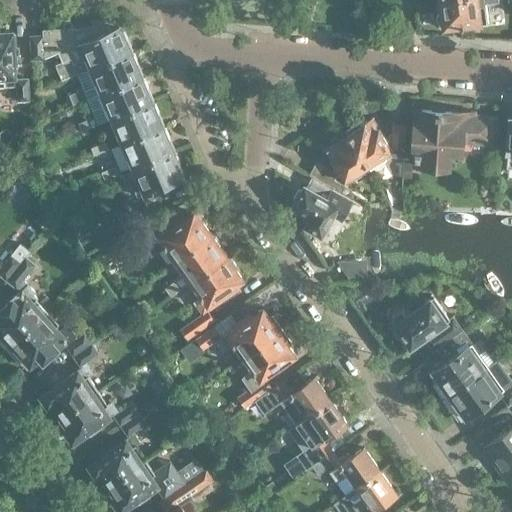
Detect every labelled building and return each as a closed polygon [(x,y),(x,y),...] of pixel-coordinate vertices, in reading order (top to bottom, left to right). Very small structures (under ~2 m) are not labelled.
[(438,0),(442,27),(485,22),(483,1),(492,0),(438,0)] [(43,33),(31,34),(32,59),(46,58),(45,56),(58,51),(62,60),(55,63),(62,79),(86,68),(129,50),(118,25),(115,27),(111,17),(92,19),(93,25),(71,26),(71,21),(63,21),(63,27),(43,28),(43,33)] [(12,30),(0,30),(0,86),(16,85),(17,101),(28,100),(27,78),(16,78),(14,75),(14,65),(16,64),(14,35),(12,33),(12,30)] [(93,85),(69,96),(73,104),(86,99),(86,98),(139,75),(129,50),(86,68),(93,85)] [(93,115),(77,122),(80,130),(108,119),(107,119),(150,101),(139,75),(86,98),(86,99),(93,115)] [(150,101),(107,119),(108,119),(118,143),(160,125),(150,101)] [(416,111),(413,155),(417,155),(416,164),(448,166),(449,147),(461,148),(462,140),(494,143),(496,117),(475,116),(475,112),(422,108),(421,112),(416,111)] [(361,118),(345,128),(369,169),(391,155),(401,156),(404,123),(391,122),(391,132),(384,137),(372,117),(363,122),(361,118)] [(160,125),(118,143),(128,168),(170,150),(160,125)] [(369,169),(345,128),(330,137),(332,140),(324,145),(344,179),(353,173),(355,177),(369,169)] [(93,154),(108,148),(105,140),(90,146),(93,154)] [(170,150),(128,168),(134,183),(130,184),(135,195),(149,189),(150,192),(179,179),(180,176),(181,176),(170,150)] [(337,175),(334,171),(316,161),(309,173),(327,183),(344,193),(348,186),(335,178),(337,175)] [(104,179),(119,173),(116,165),(101,171),(104,179)] [(316,192),(304,185),(292,206),(310,216),(305,225),(320,234),(331,215),(340,221),(349,206),(361,213),(364,206),(322,182),(316,192)] [(147,204),(125,216),(130,225),(152,213),(147,204)] [(171,260),(209,234),(193,210),(182,218),(179,213),(151,232),(145,221),(108,246),(116,259),(129,251),(134,258),(147,249),(151,255),(162,248),(171,260)] [(209,234),(171,260),(180,274),(172,279),(174,281),(165,287),(170,294),(187,282),(225,256),(209,234)] [(25,257),(29,250),(20,242),(0,265),(0,274),(5,279),(19,262),(24,256),(25,257)] [(19,262),(5,279),(19,290),(0,307),(0,314),(0,315),(0,339),(6,346),(42,313),(31,301),(35,298),(31,293),(34,292),(22,279),(33,265),(25,257),(24,256),(19,262)] [(225,256),(187,282),(197,297),(192,301),(201,313),(179,328),(186,339),(213,320),(206,310),(234,289),(231,285),(241,278),(225,256)] [(366,259),(336,261),(349,279),(367,278),(366,259)] [(410,346),(418,341),(420,339),(423,343),(426,342),(432,351),(436,347),(462,330),(452,316),(449,319),(448,317),(461,308),(445,287),(429,298),(407,314),(404,310),(399,309),(392,314),(391,318),(395,323),(394,324),(410,346)] [(230,344),(239,357),(280,328),(271,315),(267,317),(261,308),(251,314),(250,313),(235,323),(236,325),(222,335),(218,334),(212,325),(194,337),(201,347),(214,339),(222,350),(230,344)] [(42,313),(6,346),(18,359),(22,356),(28,363),(37,356),(41,360),(62,341),(66,345),(72,354),(90,342),(84,331),(76,336),(65,323),(57,330),(42,313)] [(280,328),(239,357),(249,372),(241,377),(248,388),(236,397),(243,407),(254,399),(269,388),(261,377),(268,372),(269,374),(284,363),(283,361),(293,354),(286,345),(290,342),(280,328)] [(433,366),(434,369),(432,370),(438,379),(434,381),(445,395),(483,368),(474,355),(478,352),(462,330),(436,347),(444,358),(433,366)] [(50,400),(59,414),(96,388),(87,375),(92,371),(90,369),(105,359),(99,351),(98,352),(90,342),(72,354),(80,366),(66,376),(64,374),(49,384),(51,386),(40,394),(46,403),(50,400)] [(483,368),(445,395),(455,410),(458,407),(464,416),(478,406),(481,410),(490,403),(487,399),(498,392),(507,405),(511,401),(511,379),(502,387),(496,378),(492,381),(483,368)] [(269,388),(254,399),(264,413),(279,402),(286,411),(287,410),(296,422),(328,399),(312,376),(290,392),(281,379),(269,388)] [(96,388),(59,414),(68,427),(64,430),(72,439),(83,431),(84,433),(99,424),(97,422),(113,411),(120,422),(138,410),(132,400),(118,409),(111,399),(106,403),(96,388)] [(328,399),(296,422),(304,434),(303,435),(310,446),(297,455),(306,468),(310,465),(331,451),(322,437),(344,422),(328,399)] [(97,470),(106,483),(144,457),(136,444),(140,441),(132,430),(146,421),(138,410),(120,422),(129,434),(113,445),(111,443),(97,452),(99,455),(87,463),(94,472),(97,470)] [(511,425),(482,447),(492,461),(494,460),(511,483),(511,482),(511,425)] [(237,442),(227,450),(238,464),(248,456),(237,442)] [(331,451),(310,465),(316,474),(325,467),(335,481),(337,480),(345,493),(378,470),(363,447),(340,463),(331,451)] [(144,457),(106,483),(115,496),(112,498),(118,508),(130,500),(132,502),(146,492),(145,491),(161,480),(168,491),(169,492),(199,472),(194,465),(182,472),(179,467),(165,477),(159,467),(154,471),(144,457)] [(185,511),(196,505),(188,494),(210,479),(203,469),(199,472),(169,492),(168,491),(159,498),(167,508),(161,511),(185,511)] [(378,470),(345,493),(333,502),(339,511),(374,511),(372,509),(394,493),(378,470)]
